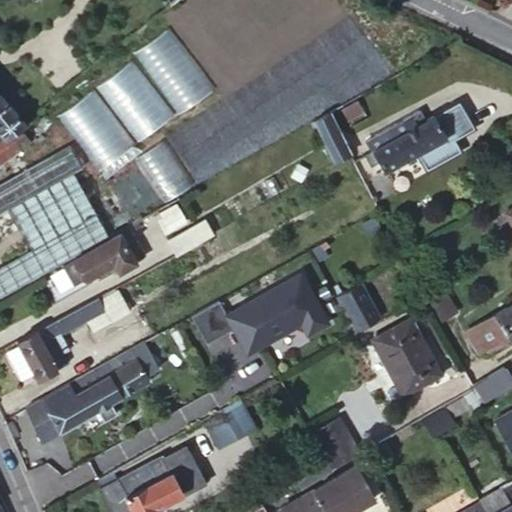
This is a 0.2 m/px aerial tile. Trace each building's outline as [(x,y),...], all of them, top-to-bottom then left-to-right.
[(133,51),(178,110),(210,86),(165,27),(133,51)] [(140,138),(172,110),(127,58),(95,86),(140,138)] [(99,167),(131,142),(91,88),(58,112),(99,167)] [(19,127),(22,125),(0,98),(0,132),(3,137),(19,127)] [(356,98),(339,107),(346,119),(362,110),(356,98)] [(457,100),(369,150),(371,152),(377,161),(384,171),(415,153),(425,168),(458,149),(452,139),(472,127),(457,100)] [(349,153),(328,109),(312,119),(333,161),(349,153)] [(0,138),(0,162),(29,140),(19,127),(3,137),(0,138)] [(377,161),(371,152),(363,156),(370,166),(377,161)] [(0,208),(5,205),(44,175),(29,156),(0,178),(0,208)] [(0,263),(0,295),(108,234),(70,169),(48,181),(44,175),(5,205),(29,248),(0,263)] [(201,238),(210,232),(201,218),(192,224),(201,238)] [(174,253),(201,238),(192,224),(165,238),(174,253)] [(73,282),(93,271),(112,261),(115,267),(117,269),(144,255),(127,227),(62,264),(73,282)] [(112,261),(93,271),(97,278),(115,267),(112,261)] [(227,311),(226,312),(234,325),(240,337),(248,333),(254,345),(301,318),(307,329),(327,318),(300,270),(227,311)] [(383,313),(361,277),(335,292),(356,328),(383,313)] [(112,286),(14,340),(16,344),(3,351),(19,380),(32,373),(35,379),(66,361),(61,351),(68,347),(60,332),(85,319),(90,328),(125,309),(112,286)] [(227,311),(218,296),(190,312),(206,341),(234,325),(226,312),(227,311)] [(488,349),(511,335),(511,301),(494,313),(492,313),(473,324),(475,327),(486,346),(488,349)] [(409,317),(372,338),(400,391),(438,371),(409,317)] [(479,350),(486,346),(475,327),(468,331),(479,350)] [(248,333),(240,337),(247,349),(254,345),(248,333)] [(148,336),(25,406),(39,439),(95,407),(101,418),(115,411),(109,400),(152,376),(149,370),(162,362),(148,336)] [(471,383),(474,387),(483,401),(511,383),(511,381),(502,364),(471,383)] [(474,387),(462,392),(468,405),(470,408),(483,401),(474,387)] [(462,392),(445,402),(451,414),(468,405),(462,392)] [(235,397),(200,417),(216,445),(251,426),(235,397)] [(422,415),(431,432),(454,421),(445,404),(422,415)] [(511,407),(493,419),(511,453),(511,407)] [(336,412),(308,427),(317,444),(345,428),(336,412)] [(345,428),(317,444),(326,461),(355,446),(345,428)] [(182,444),(99,486),(111,511),(133,511),(177,490),(178,493),(201,481),(182,444)] [(280,511),(352,511),(373,501),(351,464),(278,506),(280,511)] [(511,511),(511,476),(478,496),(480,499),(487,511),(491,511),(493,511),(511,511)] [(491,511),(487,511),(480,499),(459,511),(493,511),(491,511)]
